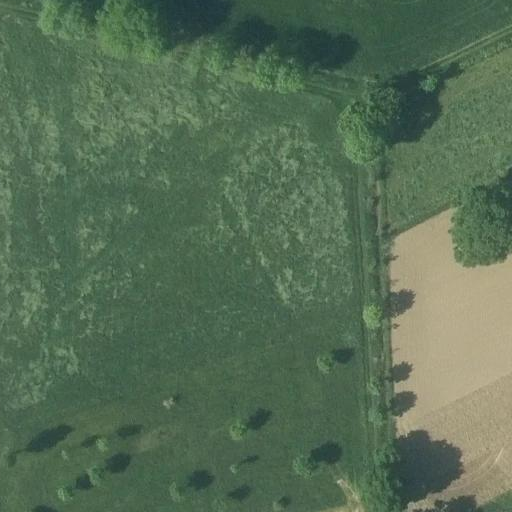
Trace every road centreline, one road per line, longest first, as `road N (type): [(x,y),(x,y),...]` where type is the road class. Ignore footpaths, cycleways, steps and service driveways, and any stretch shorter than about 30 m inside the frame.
road 1 (track): [(363,103),(355,130),(385,511)]
road 2 (track): [(363,103),(0,22)]
road 3 (track): [(511,29),(363,103)]
